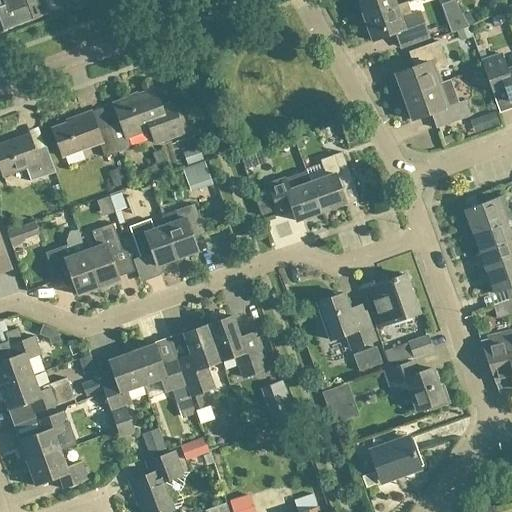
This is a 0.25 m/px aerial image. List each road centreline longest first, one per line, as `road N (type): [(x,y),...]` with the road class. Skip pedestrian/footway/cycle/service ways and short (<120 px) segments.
road 1 (residential): [(0,307),(85,328),(297,259),(347,268),(420,239)]
road 2 (tertiary): [(0,90),(238,0)]
road 3 (residential): [(402,181),(301,0)]
road 4 (residential): [(489,427),(420,239)]
